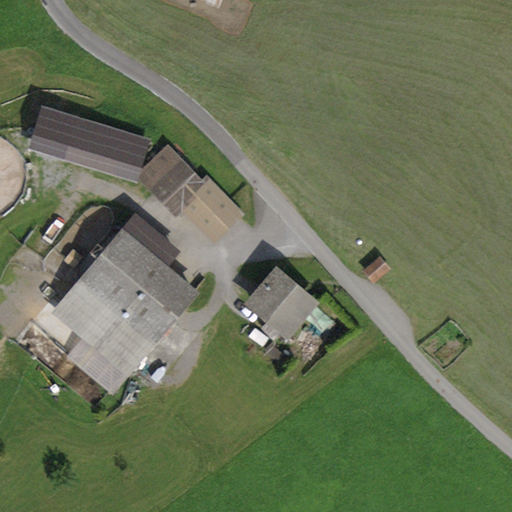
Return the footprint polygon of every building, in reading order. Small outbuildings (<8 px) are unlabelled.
[(220,0),(194,0),(217,8),(220,0)] [(149,139),(76,117),(64,157),(137,178),(149,139)] [(241,221),(171,147),(131,184),(170,224),(179,216),(211,249),(241,221)] [(199,295),(119,230),(51,313),(132,378),(199,295)] [(379,257),(362,271),(373,284),(390,270),(379,257)] [(318,307),(276,271),(245,307),(287,343),(318,307)]
